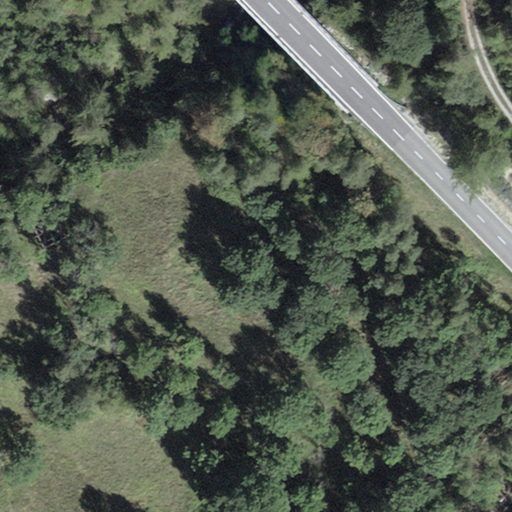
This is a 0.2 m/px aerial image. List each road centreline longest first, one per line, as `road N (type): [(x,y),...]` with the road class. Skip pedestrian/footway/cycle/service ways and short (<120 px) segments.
road 1 (secondary): [(266,0),(511,251)]
road 2 (track): [(511,115),(487,77),(468,0)]
